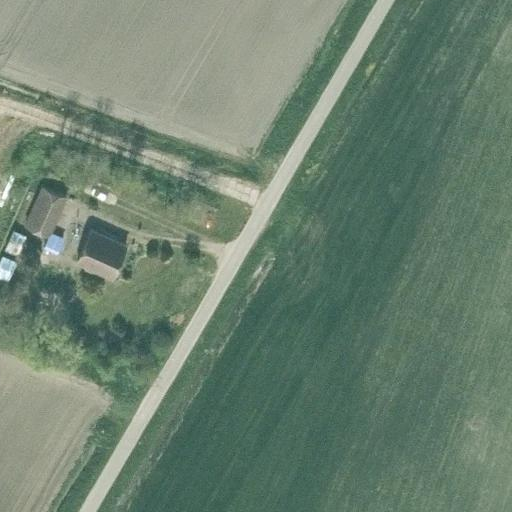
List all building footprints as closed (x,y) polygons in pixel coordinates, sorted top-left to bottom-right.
[(49,234),(66,196),(42,185),(25,223),(48,233),(43,247),(55,252),(61,239),(49,234)] [(61,212),(57,232),(74,236),(78,216),(61,212)] [(12,228),(4,247),(18,253),(26,234),(12,228)] [(112,275),(126,245),(91,229),(77,260),(112,275)] [(1,253),(0,256),(0,275),(7,278),(15,260),(1,253)] [(83,282),(121,298),(127,286),(89,270),(83,282)]
